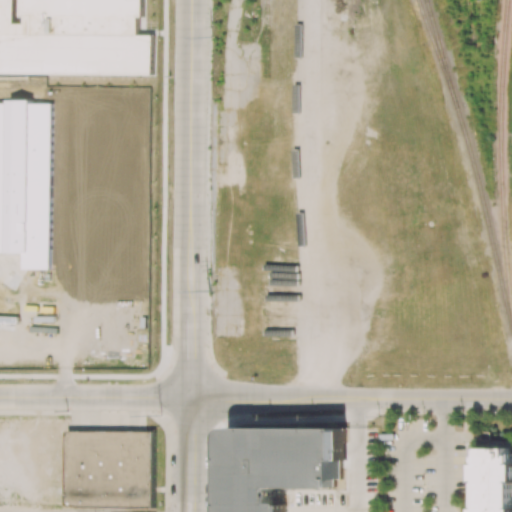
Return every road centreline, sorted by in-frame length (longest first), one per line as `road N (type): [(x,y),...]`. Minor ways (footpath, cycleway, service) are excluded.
road 1 (tertiary): [(511,398),(190,397)]
road 2 (secondary): [(190,307),(190,0)]
road 3 (tertiary): [(190,397),(0,397)]
